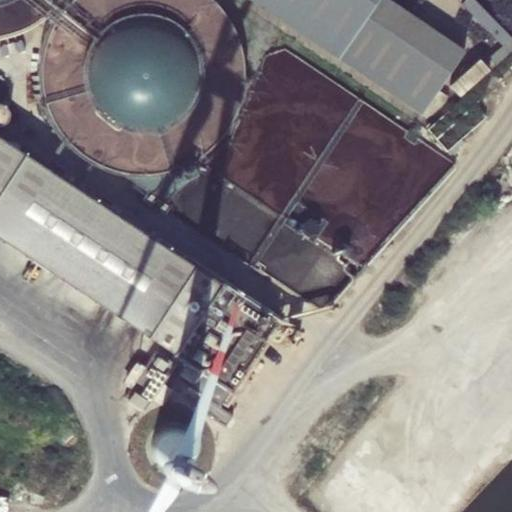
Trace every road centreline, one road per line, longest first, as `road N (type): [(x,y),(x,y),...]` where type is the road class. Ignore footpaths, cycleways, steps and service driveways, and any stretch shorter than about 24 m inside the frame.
road 1 (unknown): [(335,341),(511,104)]
road 2 (unknown): [(152,511),(218,479),(260,440),(335,341)]
road 3 (unknown): [(335,341),(469,311)]
